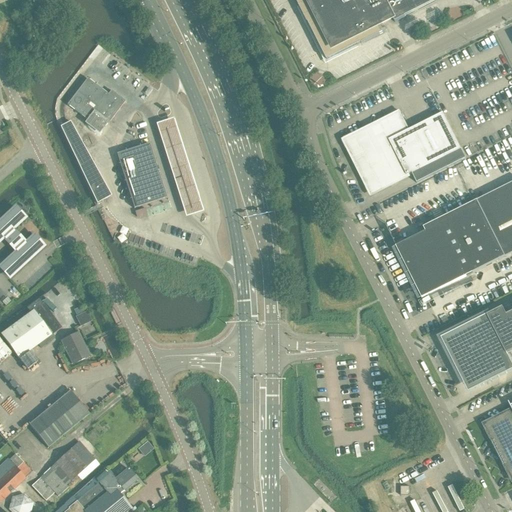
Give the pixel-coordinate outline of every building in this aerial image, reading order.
[(295,0),(307,23),(308,23),(327,61),(361,44),(339,0),(295,0)] [(339,0),(361,44),(386,32),(382,22),(392,17),(395,23),(403,18),(394,0),(339,0)] [(394,0),(403,18),(405,17),(436,2),(434,0),(394,0)] [(416,41),(421,38),(419,33),(413,36),(416,41)] [(111,91),(108,95),(87,79),(67,106),(88,122),(86,124),(99,134),(106,124),(108,125),(125,102),(111,91)] [(466,159),(443,113),(408,131),(399,113),(344,141),(353,159),(354,162),(355,165),(356,169),(358,171),(360,174),(362,177),(371,195),(408,177),(408,176),(412,174),(417,184),(466,159)] [(202,212),(173,119),(154,125),(183,218),(202,212)] [(111,196),(70,122),(60,128),(97,204),(111,196)] [(164,199),(147,145),(117,154),(134,209),(164,199)] [(422,299),(511,254),(511,183),(423,228),(426,232),(396,247),(422,299)] [(12,230),(24,219),(15,209),(2,220),(0,221),(0,240),(3,238),(5,240),(5,241),(14,250),(17,253),(0,268),(9,278),(26,262),(26,263),(31,259),(30,259),(42,247),(34,237),(25,245),(23,242),(24,242),(22,240),(23,239),(21,238),(20,238),(18,235),(17,233),(16,233),(15,232),(14,232),(12,230)] [(135,212),(136,217),(147,214),(145,209),(135,212)] [(0,335),(18,360),(61,329),(43,304),(0,335)] [(453,333),(447,351),(462,381),(480,387),(507,373),(511,362),(507,355),(511,353),(511,355),(511,312),(506,315),(504,310),(503,308),(453,333)] [(76,364),(89,357),(78,334),(61,342),(67,355),(71,353),(76,364)] [(48,449),(89,415),(69,392),(29,425),(48,449)] [(511,405),(510,407),(511,410),(506,412),(507,414),(485,425),(511,477),(511,405)] [(79,442),(56,464),(72,482),(96,460),(79,442)] [(0,502),(25,479),(25,478),(31,472),(23,463),(15,454),(8,461),(8,460),(0,467),(0,502)] [(56,511),(135,511),(136,511),(128,501),(125,503),(119,496),(123,492),(124,492),(137,481),(128,470),(115,480),(110,475),(77,502),(73,497),(56,511)] [(55,493),(41,478),(31,487),(45,502),(55,493)] [(401,496),(410,496),(409,487),(400,487),(401,496)] [(30,511),(33,504),(24,495),(12,498),(8,510),(9,511),(30,511)]
